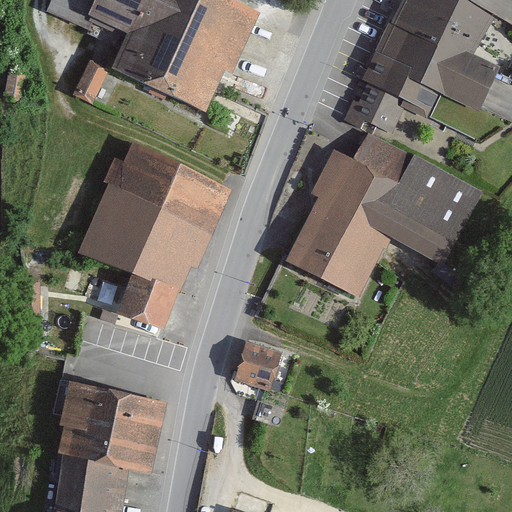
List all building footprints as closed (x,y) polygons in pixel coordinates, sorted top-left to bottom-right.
[(234,0),(59,0),(54,14),(99,34),(104,23),(142,38),(125,77),(223,120),(269,15),(234,0)] [(501,22),(461,0),(409,0),(398,22),(481,59),(501,22)] [(511,0),(472,0),(511,23),(511,0)] [(510,75),(481,59),(398,22),(377,58),(379,59),(364,89),(369,92),(423,119),(429,122),(444,93),(494,114),(510,75)] [(114,75),(95,67),(82,95),(101,104),(114,75)] [(29,77),(11,74),(7,95),(25,98),(29,77)] [(410,144),(423,119),(369,92),(357,117),(410,144)] [(90,255),(144,280),(130,312),(164,330),(191,267),(198,269),(232,189),(144,140),(134,161),(121,156),(109,184),(121,189),(90,255)] [(417,155),(403,181),(345,153),(291,264),(366,300),(398,235),(449,264),(488,195),(417,155)] [(239,381),(273,393),(286,357),(252,345),(239,381)] [(82,382),(73,456),(129,468),(151,474),(167,403),(144,396),(145,389),(82,382)] [(123,511),(129,468),(73,456),(67,511),(123,511)]
